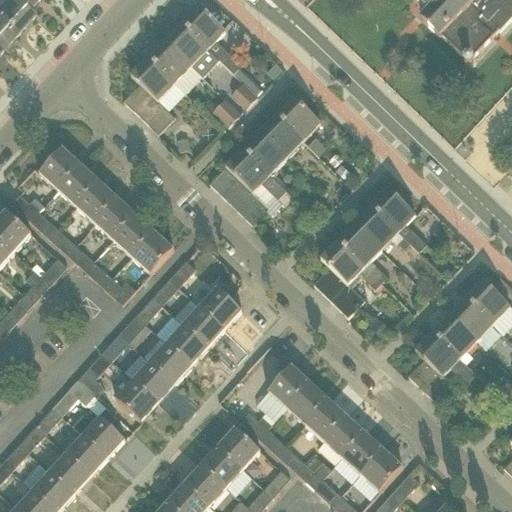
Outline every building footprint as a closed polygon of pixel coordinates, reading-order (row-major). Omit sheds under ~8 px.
[(0,0),(0,21),(18,38),(34,20),(29,14),(11,0),(0,0)] [(11,0),(29,14),(41,0),(11,0)] [(486,0),(483,4),(480,2),(478,0),(415,0),(432,16),(423,24),(441,42),(443,40),(465,62),(465,68),(473,68),(473,62),(511,19),(511,2),(509,0),(486,0)] [(209,53),(217,45),(226,36),(199,10),(182,27),(209,53)] [(0,54),(2,56),(18,38),(0,21),(0,54)] [(165,45),(192,71),(209,53),(182,27),(165,45)] [(176,87),(192,71),(165,45),(149,62),(176,87)] [(241,71),(244,68),(231,56),(230,57),(222,65),(235,77),(241,71)] [(176,87),(149,62),(132,80),(140,88),(124,105),(133,113),(149,96),(158,104),(158,105),(159,104),(176,87)] [(274,83),(284,74),(277,67),(268,76),(274,83)] [(233,99),(247,113),(259,100),(258,98),(257,99),(244,87),(233,99)] [(141,121),(158,104),(149,96),(133,113),(141,121)] [(229,131),(243,117),(227,102),(213,117),(229,131)] [(304,145),(321,128),(294,102),(277,119),(304,145)] [(158,105),(158,104),(141,121),(150,129),(167,112),(159,104),(158,105)] [(159,138),(173,124),(176,121),(167,112),(150,129),(159,138)] [(288,162),(304,145),(277,119),(261,136),(288,162)] [(271,179),(288,162),(261,136),(244,153),(271,179)] [(191,153),(189,141),(177,143),(179,155),(191,153)] [(328,151),(317,141),(308,151),(319,160),(328,151)] [(64,152),(40,178),(58,195),(82,169),(64,152)] [(295,202),(271,179),(244,153),(210,188),(228,205),(244,188),(253,196),(254,197),(254,196),(262,204),(271,213),(279,204),(286,211),(295,202)] [(329,164),(335,170),(342,163),(337,157),(329,164)] [(82,169),(58,195),(77,212),(101,186),(82,169)] [(274,176),(271,179),(287,195),(290,192),(274,176)] [(101,186),(77,212),(95,228),(119,202),(101,186)] [(336,194),(343,201),(350,193),(344,186),(336,194)] [(228,205),(236,213),(253,196),(244,188),(228,205)] [(399,237),(416,219),(389,193),(372,211),(399,237)] [(253,196),(236,213),(245,221),(262,204),(254,196),(254,197),(253,196)] [(37,202),(31,208),(21,199),(12,208),(30,225),(39,216),(40,217),(46,210),(37,202)] [(95,228),(114,245),(137,219),(119,202),(95,228)] [(262,204),(245,221),(254,230),(271,213),(262,204)] [(382,253),(399,237),(372,211),(356,228),(382,253)] [(0,242),(15,256),(32,238),(6,214),(0,221),(0,242)] [(57,232),(40,217),(39,216),(30,225),(49,242),(57,232)] [(137,219),(114,245),(132,262),(156,236),(137,219)] [(366,270),(372,264),(382,253),(356,228),(339,245),(366,270)] [(76,249),(57,232),(49,242),(67,259),(76,249)] [(132,262),(151,279),(174,253),(156,236),(132,262)] [(421,256),(428,248),(416,237),(408,245),(410,247),(411,247),(421,256)] [(0,273),(15,256),(0,242),(0,273)] [(405,252),(410,247),(408,245),(404,242),(399,246),(405,252)] [(347,288),(348,289),(349,288),(358,278),(366,270),(339,245),(321,263),(330,271),(339,280),(347,288)] [(67,259),(77,267),(86,276),(94,267),(76,249),(67,259)] [(187,265),(170,283),(180,292),(196,273),(187,265)] [(86,276),(105,293),(113,284),(94,267),(86,276)] [(371,275),(382,287),(388,280),(377,269),(371,275)] [(314,288),(323,296),(339,280),(330,271),(314,288)] [(59,281),(49,272),(46,275),(42,280),(52,289),(59,281)] [(371,275),(364,282),(377,293),(382,287),(371,275)] [(339,280),(323,296),(331,304),(347,288),(339,280)] [(170,283),(154,301),(163,310),(180,292),(170,283)] [(114,301),(122,292),(113,284),(105,293),(114,301)] [(494,329),(511,311),(484,285),(467,303),(494,329)] [(331,304),(340,313),(357,296),(349,288),(348,289),(347,288),(331,304)] [(42,300),(32,291),(25,299),(34,308),(42,300)] [(243,315),(217,292),(200,310),(226,334),(243,315)] [(357,296),(340,313),(349,322),(365,304),(357,296)] [(25,299),(8,317),(18,326),(34,308),(25,299)] [(163,310),(154,301),(137,320),(146,329),(163,310)] [(478,345),(494,329),(467,303),(451,319),(478,345)] [(200,310),(183,329),(209,352),(226,334),(200,310)] [(372,314),(364,322),(382,342),(391,334),(372,314)] [(18,326),(8,317),(0,326),(0,342),(1,344),(18,326)] [(474,361),(468,355),(478,345),(451,319),(434,337),(467,369),(474,361)] [(137,320),(120,338),(130,347),(146,329),(137,320)] [(167,347),(193,371),(209,352),(183,329),(167,347)] [(467,370),(467,369),(434,337),(416,355),(425,363),(409,380),(418,388),(434,371),(443,380),(444,380),(452,372),(458,378),(460,376),(470,385),(477,378),(467,370)] [(120,338),(103,357),(113,365),(130,347),(120,338)] [(167,347),(166,347),(161,342),(144,360),(150,365),(176,389),(193,371),(167,347)] [(104,390),(96,383),(113,365),(103,357),(78,384),(95,400),(104,390)] [(133,384),(159,407),(176,389),(150,365),(133,384)] [(292,370),(269,396),(287,413),(311,387),(292,370)] [(434,371),(418,388),(426,397),(443,380),(434,371)] [(443,380),(426,397),(435,405),(452,388),(444,380),(443,380)] [(63,420),(79,402),(87,409),(95,400),(78,384),(53,412),(63,420)] [(116,402),(142,426),(159,407),(133,384),(116,402)] [(305,429),(329,403),(311,387),(287,413),(305,429)] [(452,388),(435,405),(443,413),(460,396),(452,388)] [(324,446),(348,420),(329,403),(305,429),(324,446)] [(256,410),(250,417),(241,426),(259,443),(268,433),(268,434),(273,428),(263,420),(265,418),(256,410)] [(46,439),(63,420),(53,412),(37,430),(46,439)] [(343,463),(366,437),(348,420),(324,446),(343,463)] [(109,463),(126,444),(100,421),(83,439),(109,463)] [(477,438),(483,432),(476,425),(471,432),(477,438)] [(46,439),(37,430),(20,448),(30,457),(46,439)] [(261,455),(235,432),(218,450),(244,474),(261,455)] [(286,450),(268,434),(268,433),(259,443),(277,459),(286,450)] [(360,479),(384,453),(366,437),(343,463),(360,479)] [(92,481),(109,463),(83,439),(66,458),(92,481)] [(30,457),(20,448),(3,467),(12,476),(30,457)] [(227,492),(244,474),(218,450),(201,469),(227,492)] [(305,467),(286,450),(277,459),(296,476),(305,467)] [(360,479),(380,497),(403,471),(384,453),(360,479)] [(76,500),(92,481),(66,458),(50,476),(76,500)] [(314,458),(306,468),(305,467),(296,476),(314,493),(323,484),(324,484),(332,474),(314,458)] [(0,489),(12,476),(3,467),(0,470),(0,489)] [(291,483),(282,474),(280,475),(272,468),(264,476),(273,484),(265,492),(275,501),(291,483)] [(211,511),(227,492),(201,469),(185,487),(211,511)] [(64,511),(76,500),(50,476),(33,495),(51,511),(64,511)] [(410,477),(393,496),(403,505),(420,486),(410,477)] [(341,500),(324,484),(323,484),(314,493),(333,510),(341,500)] [(241,504),(241,505),(248,511),(264,511),(275,501),(265,492),(265,493),(257,486),(241,504)] [(174,511),(209,511),(211,511),(185,487),(168,506),(174,511)] [(51,511),(33,495),(16,511),(51,511)] [(393,496),(378,511),(396,511),(403,505),(393,496)] [(333,510),(335,511),(354,511),(351,508),(341,500),(333,510)]
